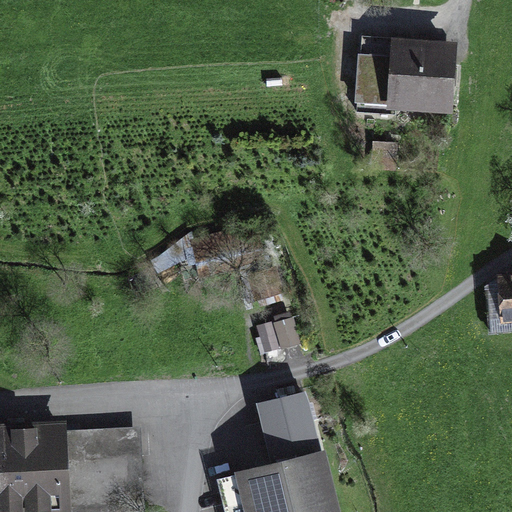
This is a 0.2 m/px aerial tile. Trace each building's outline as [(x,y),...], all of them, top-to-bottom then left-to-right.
[(454,115),(458,44),(363,38),(361,55),(358,55),(355,104),(357,105),(357,112),(395,115),(395,112),(454,115)] [(511,274),(497,276),(500,325),(511,324),(511,274)] [(275,323),(257,328),(260,337),(255,340),(261,355),(302,344),(294,319),(292,319),(291,313),(274,317),(275,323)] [(261,407),(277,466),(322,454),(306,396),(261,407)] [(55,420),(0,424),(0,511),(71,511),(67,432),(55,420)] [(139,511),(145,511),(141,428),(67,432),(71,511),(139,511)] [(236,477),(217,481),(224,511),(340,511),(326,453),(322,454),(277,466),(235,475),(236,477)]
